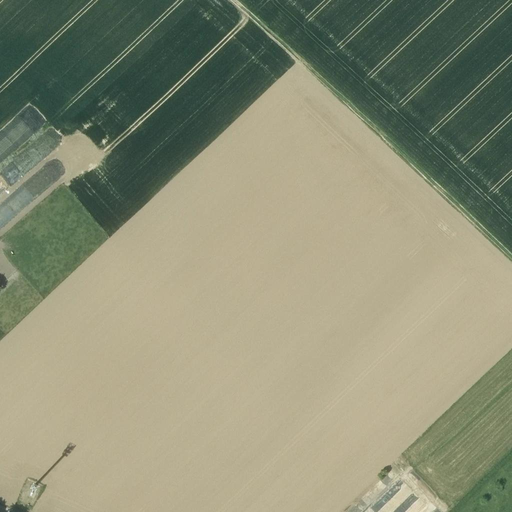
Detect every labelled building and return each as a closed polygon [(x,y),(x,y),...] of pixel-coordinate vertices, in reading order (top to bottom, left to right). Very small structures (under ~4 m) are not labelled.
[(69,81),(29,117),(38,127),(78,91),(69,81)] [(61,167),(65,172),(73,166),(64,155),(53,163),(58,169),(61,167)] [(403,199),(409,205),(419,196),(413,190),(403,199)] [(400,479),(371,508),(374,511),(389,511),(411,490),(400,479)] [(413,493),(393,511),(416,511),(424,504),(413,493)] [(431,501),(420,511),(441,511),(442,511),(431,501)]
